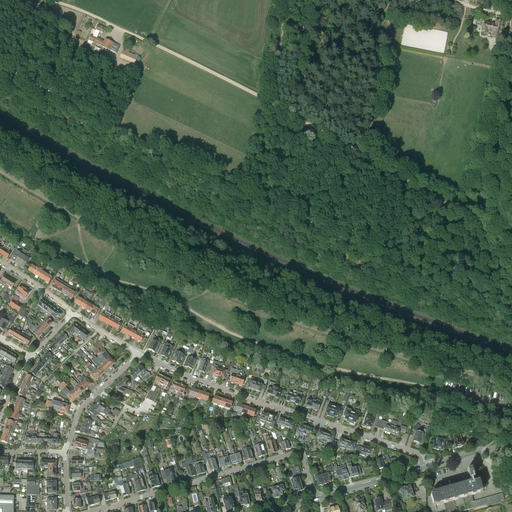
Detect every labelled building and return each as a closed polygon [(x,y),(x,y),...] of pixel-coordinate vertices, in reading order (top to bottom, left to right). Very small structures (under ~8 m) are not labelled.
[(499,39),(500,39),(503,23),(495,21),(495,24),(485,22),(483,32),(491,34),(491,37),(499,39)] [(96,31),(93,37),(96,39),(99,32),(102,33),(104,28),(98,25),(95,30),(96,31)] [(96,39),(93,37),(90,36),(88,41),(102,47),(116,53),(119,46),(105,40),(104,42),(96,39)] [(137,57),(123,51),(121,56),(135,62),(137,57)] [(14,257),(11,261),(12,261),(11,261),(14,263),(15,263),(20,254),(22,251),(17,248),(12,256),(14,257)] [(15,263),(20,266),(25,257),(20,254),(15,263)] [(25,257),(20,266),(20,267),(23,269),(23,268),(24,268),(29,260),(27,259),(29,256),(27,255),(25,257)] [(28,271),(33,274),(37,268),(31,265),(28,271)] [(33,274),(38,277),(42,271),(37,268),(33,274)] [(38,277),(43,281),(47,274),(42,271),(38,277)] [(47,274),(43,281),(49,284),(52,278),(47,274)] [(3,286),(5,287),(10,279),(4,275),(1,281),(5,284),(3,286)] [(10,279),(5,287),(4,289),(7,291),(10,287),(12,288),(16,283),(10,279)] [(51,287),(56,290),(61,282),(56,279),(55,281),(51,287)] [(56,290),(61,293),(66,285),(61,282),(56,290)] [(17,293),(21,295),(25,289),(20,285),(16,292),(17,293)] [(67,297),(70,291),(72,288),(67,285),(66,285),(61,293),(67,297)] [(25,289),(21,295),(25,298),(30,292),(25,289)] [(70,291),(67,297),(72,300),(75,294),(70,291)] [(78,297),(74,303),(79,306),(83,300),(78,297)] [(9,306),(14,309),(17,303),(13,300),(9,306)] [(38,313),(40,311),(46,303),(42,300),(36,308),(37,309),(36,311),(38,313)] [(83,300),(79,306),(85,309),(88,303),(83,300)] [(17,315),(23,318),(26,311),(22,307),(22,306),(17,303),(14,309),(18,312),(19,310),(20,311),(17,315)] [(44,310),(46,312),(50,306),(46,303),(40,311),(42,313),(44,310)] [(85,309),(90,313),(93,307),(88,303),(85,309)] [(48,317),(49,317),(54,309),(53,308),(53,307),(51,306),(51,307),(50,306),(46,312),(48,314),(47,316),(48,317)] [(93,307),(90,313),(95,316),(99,310),(93,307)] [(54,309),(49,317),(50,318),(52,317),(55,320),(61,314),(54,309)] [(99,319),(104,322),(109,313),(106,312),(104,315),(102,314),(99,319)] [(0,323),(0,328),(4,331),(8,323),(11,324),(16,316),(13,314),(11,314),(10,315),(8,316),(7,318),(5,319),(4,321),(2,319),(0,323)] [(109,325),(114,327),(118,319),(116,317),(114,320),(112,319),(109,325)] [(40,318),(37,318),(42,323),(40,326),(45,330),(49,327),(44,322),(40,318)] [(48,318),(44,322),(49,327),(53,323),(48,318)] [(31,324),(29,321),(28,324),(33,328),(30,331),(38,338),(42,334),(34,327),(31,324)] [(74,324),(69,328),(74,333),(76,334),(80,329),(74,324)] [(122,332),(127,335),(132,326),(129,324),(127,327),(125,326),(122,332)] [(8,334),(13,337),(18,328),(14,325),(12,328),(8,334)] [(36,325),(34,327),(42,334),(45,330),(40,326),(38,327),(36,325)] [(69,328),(65,331),(70,337),(74,333),(69,328)] [(76,334),(76,335),(78,336),(77,337),(79,339),(84,332),(80,329),(76,334)] [(21,334),(17,340),(22,343),(25,336),(26,335),(28,332),(26,330),(23,335),(21,334)] [(137,340),(141,331),(138,330),(137,333),(135,332),(131,337),(137,340)] [(25,336),(22,343),(27,346),(31,340),(32,339),(30,338),(32,335),(28,332),(26,335),(25,336)] [(89,335),(84,332),(79,339),(81,340),(82,339),(85,341),(89,335)] [(63,334),(60,337),(66,344),(68,343),(66,341),(68,339),(63,334)] [(60,337),(56,341),(62,348),(63,347),(68,352),(71,349),(66,344),(60,337)] [(148,349),(151,351),(158,339),(154,337),(152,340),(148,349)] [(158,339),(151,351),(155,353),(160,344),(161,341),(158,339)] [(56,341),(52,345),(57,350),(58,352),(62,348),(56,341)] [(102,342),(95,348),(98,351),(96,353),(98,354),(99,353),(112,366),(115,363),(109,357),(110,357),(105,352),(103,349),(106,346),(102,342)] [(159,355),(163,357),(170,344),(166,342),(164,347),(159,355)] [(170,344),(163,357),(167,359),(171,351),(174,346),(170,344)] [(52,345),(48,349),(53,354),(55,356),(59,352),(58,352),(57,350),(52,345)] [(171,361),(175,363),(181,352),(178,350),(177,352),(176,352),(171,361)] [(6,362),(8,363),(12,354),(8,352),(4,358),(7,360),(6,362)] [(47,352),(44,356),(51,362),(53,360),(51,358),(52,356),(47,352)] [(181,352),(175,363),(179,365),(184,356),(183,355),(184,353),(181,352)] [(104,362),(103,363),(108,369),(112,366),(99,353),(97,354),(100,357),(104,362)] [(12,354),(8,363),(7,364),(13,367),(18,358),(12,354)] [(92,355),(91,357),(93,358),(105,372),(108,369),(103,363),(101,364),(92,355)] [(184,367),(188,368),(192,357),(189,355),(189,357),(188,357),(184,367)] [(44,356),(41,360),(46,365),(48,362),(50,364),(51,362),(44,356)] [(199,358),(196,365),(198,365),(197,369),(198,370),(197,371),(198,371),(199,372),(200,373),(201,372),(207,358),(207,357),(204,356),(203,357),(202,359),(199,358)] [(207,357),(207,358),(201,372),(202,373),(203,373),(204,374),(205,374),(206,371),(208,372),(211,365),(209,364),(211,359),(207,357)] [(98,368),(96,369),(102,375),(105,372),(93,359),(91,360),(94,363),(98,368)] [(40,360),(37,365),(43,369),(46,365),(41,360),(40,360)] [(211,367),(214,368),(211,376),(214,377),(215,378),(217,379),(220,370),(222,365),(213,362),(211,367)] [(88,363),(86,364),(99,378),(102,375),(96,369),(94,366),(92,368),(88,363)] [(86,364),(84,366),(90,372),(91,373),(90,375),(95,381),(99,378),(86,364)] [(220,370),(217,379),(220,379),(221,379),(224,380),(224,378),(225,379),(227,375),(229,375),(229,373),(230,373),(231,368),(232,369),(233,366),(229,364),(229,367),(228,367),(227,367),(226,367),(226,368),(225,368),(224,369),(224,370),(224,371),(220,370)] [(37,365),(34,369),(41,375),(43,373),(41,371),(43,369),(37,365)] [(139,365),(136,368),(137,369),(144,377),(146,375),(144,373),(147,369),(144,367),(142,368),(139,365)] [(133,372),(138,377),(139,376),(145,381),(146,380),(145,378),(144,377),(137,369),(136,368),(133,372)] [(232,369),(231,368),(230,373),(232,374),(230,382),(231,383),(232,384),(233,383),(236,384),(240,371),(232,369)] [(240,371),(236,384),(239,385),(239,386),(240,386),(241,386),(242,386),(241,388),(244,389),(248,378),(245,377),(245,378),(243,377),(244,374),(243,373),(244,369),(241,368),(240,371)] [(34,369),(31,373),(36,377),(38,375),(40,377),(41,375),(34,369)] [(3,374),(2,376),(9,379),(11,374),(2,370),(1,373),(3,374)] [(131,376),(129,378),(133,382),(135,380),(137,382),(140,379),(138,377),(133,372),(129,375),(131,376)] [(81,383),(79,384),(85,390),(88,387),(80,378),(79,377),(76,373),(74,375),(76,378),(77,378),(81,383)] [(154,387),(156,388),(158,383),(159,384),(162,376),(158,374),(154,382),(156,382),(155,385),(154,387)] [(0,375),(0,376),(0,380),(6,384),(9,379),(2,376),(0,375)] [(27,375),(25,380),(33,384),(35,382),(32,381),(34,378),(27,375)] [(80,378),(88,387),(92,384),(86,378),(85,379),(82,375),(80,378)] [(161,385),(163,386),(166,379),(162,376),(159,384),(158,383),(156,388),(158,389),(159,387),(161,385)] [(122,381),(127,387),(133,382),(129,378),(128,379),(127,377),(126,378),(125,378),(122,381)] [(71,378),(70,380),(82,393),(85,390),(79,384),(78,386),(71,378)] [(254,391),(257,380),(251,378),(250,381),(247,388),(249,389),(250,390),(251,389),(252,390),(253,391),(254,391)] [(162,389),(161,391),(162,391),(161,392),(163,393),(161,396),(165,398),(169,389),(167,388),(170,381),(166,379),(163,386),(161,389),(162,389)] [(75,389),(73,390),(79,396),(82,393),(70,380),(68,381),(75,389)] [(257,380),(254,391),(255,391),(257,391),(257,392),(259,393),(259,392),(260,392),(261,391),(262,387),(262,386),(259,384),(260,381),(257,380)] [(127,393),(129,394),(132,395),(133,393),(131,392),(126,389),(127,387),(122,381),(119,384),(125,392),(127,393)] [(272,397),(275,388),(277,384),(269,381),(267,386),(269,386),(266,394),(267,395),(269,396),(272,397)] [(63,382),(61,383),(75,399),(79,396),(73,390),(72,391),(63,382)] [(64,390),(60,394),(66,398),(67,396),(72,402),(75,399),(61,383),(60,385),(64,390)] [(126,396),(127,393),(125,392),(119,384),(116,387),(116,390),(123,394),(126,396)] [(23,385),(20,390),(29,394),(30,391),(28,390),(29,388),(23,385)] [(179,393),(177,398),(179,399),(180,397),(181,397),(182,395),(183,395),(186,388),(182,386),(179,393)] [(275,388),(272,397),(275,397),(275,398),(277,399),(278,398),(278,399),(281,391),(277,389),(278,389),(275,388)] [(194,400),(195,398),(197,391),(191,389),(190,392),(188,391),(186,395),(184,402),(187,403),(188,401),(192,403),(193,399),(194,400)] [(149,393),(146,398),(150,400),(154,392),(152,391),(150,393),(149,393)] [(195,398),(201,400),(204,393),(197,391),(195,398)] [(286,394),(284,399),(286,400),(286,401),(287,401),(287,402),(289,402),(292,403),(295,395),(296,392),(293,391),(292,394),(288,393),(288,395),(286,394)] [(295,395),(292,403),(295,404),(295,405),(297,405),(298,405),(299,405),(301,397),(302,393),(296,392),(295,395)] [(204,393),(201,400),(201,402),(206,404),(209,395),(204,393)] [(212,403),(218,405),(220,399),(214,396),(212,403)] [(311,409),(314,401),(315,398),(312,397),(312,399),(308,397),(308,399),(305,407),(306,407),(306,408),(308,408),(309,408),(311,409)] [(19,398),(17,403),(26,407),(28,408),(29,405),(24,403),(25,401),(19,398)] [(218,405),(224,407),(226,401),(220,399),(218,405)] [(54,401),(53,403),(54,403),(53,406),(55,406),(68,410),(69,406),(54,401)] [(226,401),(224,407),(230,410),(232,403),(226,401)] [(314,401),(311,409),(314,410),(315,411),(316,411),(317,411),(318,411),(320,403),(314,401)] [(99,402),(97,405),(102,410),(103,411),(109,413),(110,411),(108,410),(109,409),(107,406),(99,402)] [(235,411),(241,413),(243,406),(237,404),(235,411)] [(328,404),(325,413),(327,414),(326,416),(330,417),(334,407),(331,406),(331,405),(328,404)] [(97,405),(93,408),(98,414),(100,412),(101,413),(103,414),(107,416),(107,417),(113,419),(115,416),(109,413),(103,411),(102,410),(97,405)] [(52,408),(51,413),(57,415),(58,411),(67,414),(68,410),(55,406),(53,406),(53,408),(52,408)] [(241,413),(247,415),(249,408),(243,406),(241,413)] [(334,407),(330,417),(334,418),(334,416),(336,417),(337,415),(339,415),(342,408),(337,407),(336,408),(334,407)] [(93,408),(89,411),(92,415),(89,417),(92,419),(93,419),(95,418),(98,422),(100,420),(96,417),(99,414),(98,414),(93,408)] [(249,408),(247,415),(253,417),(255,410),(249,408)] [(345,409),(343,416),(345,417),(344,419),(346,420),(345,422),(349,423),(353,413),(350,412),(350,411),(345,409)] [(353,413),(349,423),(353,424),(354,423),(356,423),(359,414),(359,412),(354,410),(353,413)] [(258,416),(256,423),(259,424),(259,422),(265,424),(265,422),(268,415),(262,413),(260,417),(258,416)] [(268,415),(265,422),(271,424),(269,428),(273,429),(275,422),(272,421),(274,417),(268,415)] [(363,426),(364,426),(364,427),(366,427),(371,428),(375,416),(372,415),(371,416),(367,415),(363,426)] [(84,419),(83,423),(97,427),(98,426),(91,424),(92,422),(91,421),(92,419),(89,417),(88,420),(84,419)] [(277,425),(284,427),(287,420),(284,419),(283,420),(279,419),(277,425)] [(8,420),(6,426),(13,428),(15,428),(17,429),(18,427),(15,426),(16,423),(8,420)] [(287,420),(284,427),(284,430),(288,431),(289,429),(292,430),(294,423),(290,422),(287,420)] [(384,432),(391,434),(395,422),(393,421),(391,426),(386,425),(384,432)] [(395,422),(391,434),(398,436),(399,432),(404,434),(406,428),(401,426),(400,429),(395,428),(397,422),(395,422)] [(413,438),(412,441),(416,443),(417,444),(418,445),(419,444),(420,444),(420,443),(422,444),(424,438),(423,438),(424,435),(423,434),(420,433),(420,431),(421,428),(417,424),(412,428),(415,431),(413,437),(413,438)] [(302,440),(306,428),(303,427),(303,426),(302,425),(301,426),(300,426),(299,430),(298,429),(297,432),(299,433),(297,438),(302,440)] [(4,427),(4,430),(5,430),(4,431),(11,433),(13,434),(13,431),(14,431),(15,428),(13,428),(6,426),(6,427),(4,427)] [(302,440),(302,441),(304,442),(305,439),(307,439),(308,436),(311,437),(311,434),(310,433),(312,429),(311,429),(311,428),(309,428),(306,428),(302,440)] [(238,430),(234,432),(236,440),(238,448),(241,447),(245,446),(242,438),(241,438),(238,430)] [(4,431),(3,436),(9,438),(11,439),(13,434),(11,433),(4,431)] [(279,433),(276,431),(275,434),(277,440),(278,445),(281,444),(283,450),(290,448),(288,441),(281,443),(279,436),(279,433)] [(272,436),(269,437),(273,453),(277,452),(274,441),(277,440),(275,434),(271,432),(272,436)] [(323,444),(326,434),(323,433),(319,432),(318,434),(315,433),(313,438),(311,444),(310,449),(312,449),(313,445),(315,444),(317,438),(319,439),(319,441),(319,442),(320,443),(323,444)] [(329,442),(332,443),(333,440),(334,437),(329,435),(326,434),(323,444),(326,445),(327,445),(328,444),(329,442)] [(3,436),(1,442),(7,444),(12,445),(12,442),(10,441),(11,439),(9,438),(3,436)] [(256,436),(257,440),(261,456),(265,455),(262,444),(260,439),(259,440),(258,436),(256,436)] [(273,453),(269,437),(265,438),(267,443),(266,443),(269,454),(273,453)] [(442,451),(444,441),(444,438),(438,437),(436,445),(434,445),(433,449),(436,449),(437,450),(438,451),(439,450),(442,451)] [(454,443),(455,448),(463,446),(463,445),(464,444),(464,442),(462,442),(462,441),(459,442),(458,437),(453,439),(454,443)] [(76,439),(75,443),(92,448),(93,444),(88,442),(76,439)] [(333,449),(333,450),(336,451),(338,445),(343,447),(343,448),(345,449),(348,441),(345,440),(344,440),(340,439),(339,442),(336,441),(334,446),(333,449)] [(261,456),(257,440),(253,441),(255,446),(254,447),(257,458),(261,456)] [(348,441),(345,449),(347,450),(348,449),(353,450),(354,446),(355,444),(350,442),(351,442),(348,441)] [(237,464),(232,449),(230,442),(228,443),(231,456),(229,456),(231,465),(237,464)] [(88,450),(87,454),(90,454),(91,450),(92,448),(75,443),(74,447),(85,450),(86,450),(88,450)] [(245,446),(241,447),(242,450),(245,461),(253,459),(250,448),(249,445),(245,446)] [(355,457),(358,458),(360,459),(361,456),(364,457),(364,456),(365,454),(372,456),(374,450),(362,446),(362,448),(360,453),(357,452),(355,456),(355,457)] [(223,447),(220,448),(221,452),(225,467),(231,465),(228,457),(225,457),(223,447)] [(235,448),(232,449),(237,464),(242,462),(239,454),(237,454),(235,448)] [(205,451),(202,452),(204,461),(206,460),(210,471),(214,470),(209,453),(205,454),(205,451)] [(212,451),(208,452),(209,453),(214,470),(217,469),(214,456),(215,455),(214,451),(212,451)] [(219,455),(217,456),(220,468),(225,467),(221,452),(219,452),(219,455)] [(148,455),(142,456),(145,466),(147,466),(150,465),(148,455)] [(391,465),(391,466),(401,463),(400,459),(397,459),(396,457),(389,459),(390,461),(389,461),(387,455),(383,457),(386,467),(391,465)] [(187,473),(184,474),(185,478),(188,478),(195,476),(192,466),(194,465),(193,462),(192,462),(191,456),(184,458),(185,463),(181,464),(183,469),(185,468),(187,473)] [(0,478),(3,478),(3,465),(8,465),(8,459),(0,458),(0,478)] [(72,459),(72,467),(82,466),(82,462),(84,462),(84,458),(72,459)] [(135,470),(136,474),(141,491),(145,490),(146,490),(145,485),(143,486),(139,469),(142,468),(140,459),(132,461),(134,466),(135,470)] [(348,468),(351,478),(354,477),(353,477),(358,476),(361,475),(358,465),(352,467),(350,459),(346,460),(348,468)] [(375,461),(378,470),(379,470),(381,470),(381,469),(384,468),(381,459),(375,461)] [(193,463),(197,475),(205,473),(203,464),(204,464),(203,460),(193,463)] [(334,467),(332,468),(333,473),(334,474),(336,473),(339,482),(342,481),(344,480),(341,472),(338,472),(337,468),(336,464),(334,465),(334,467)] [(150,465),(147,466),(149,473),(148,474),(149,477),(152,488),(156,487),(152,473),(151,470),(150,465)] [(161,465),(157,466),(160,474),(163,485),(168,484),(168,483),(170,483),(169,480),(167,481),(165,473),(163,473),(161,465)] [(174,469),(169,470),(173,482),(178,481),(176,474),(179,473),(176,465),(173,466),(174,469)] [(291,481),(294,491),(294,493),(298,492),(299,492),(302,491),(301,487),(302,486),(301,482),(300,483),(299,478),(298,478),(297,475),(300,474),(298,467),(294,468),(296,475),(294,475),(295,480),(291,481)] [(326,472),(321,474),(325,485),(326,485),(328,485),(328,484),(329,484),(329,483),(331,482),(329,477),(330,477),(329,474),(333,473),(332,468),(330,468),(330,467),(327,468),(325,469),(326,472)] [(341,467),(337,468),(338,472),(341,472),(344,480),(345,480),(348,479),(346,470),(343,471),(343,470),(341,470),(341,467)] [(56,469),(51,469),(51,472),(47,472),(47,477),(55,477),(56,469)] [(155,469),(151,470),(152,473),(156,487),(160,486),(157,475),(156,475),(155,469)] [(435,494),(431,495),(434,505),(481,492),(477,481),(473,483),(472,478),(474,478),(471,469),(467,470),(468,473),(465,474),(468,484),(435,494)] [(81,470),(72,471),(72,479),(81,479),(81,470)] [(128,474),(129,477),(130,480),(133,479),(136,488),(135,488),(136,493),(137,492),(141,491),(136,474),(132,475),(132,473),(128,474)] [(325,485),(321,474),(315,475),(314,475),(314,476),(315,478),(315,481),(316,481),(318,486),(320,485),(320,486),(321,486),(322,486),(324,486),(324,485),(325,485)] [(117,477),(114,478),(116,485),(116,486),(119,485),(123,497),(127,496),(123,482),(122,480),(119,481),(117,477)] [(126,481),(123,482),(127,496),(131,494),(127,484),(131,483),(130,480),(129,477),(125,478),(126,481)] [(27,485),(26,495),(39,496),(39,480),(20,480),(20,483),(20,485),(27,485)] [(81,483),(73,483),(73,492),(80,491),(81,495),(88,493),(88,490),(84,490),(84,485),(89,485),(89,482),(81,482),(81,483)] [(273,495),(271,495),(272,499),(274,498),(274,499),(279,498),(278,496),(282,495),(281,492),(284,491),(281,484),(278,485),(279,487),(271,489),(273,495)] [(232,486),(235,498),(239,497),(241,506),(245,505),(245,506),(246,506),(246,507),(249,506),(249,505),(247,495),(242,496),(242,493),(239,494),(237,485),(232,486)] [(400,490),(399,491),(400,493),(401,494),(403,501),(413,498),(420,496),(422,501),(425,501),(425,497),(425,494),(425,486),(425,485),(418,487),(419,492),(412,494),(411,492),(413,491),(412,490),(415,490),(414,486),(410,487),(410,486),(400,489),(400,490)] [(101,487),(98,487),(99,490),(101,496),(103,495),(105,502),(111,500),(109,493),(103,495),(101,487)] [(98,496),(92,498),(94,505),(100,503),(98,496),(101,496),(99,490),(97,491),(98,496)] [(255,491),(254,491),(257,502),(258,502),(258,503),(265,501),(263,494),(261,494),(260,490),(259,490),(258,490),(257,490),(256,490),(255,491)] [(501,493),(436,511),(461,511),(503,500),(501,493)] [(83,494),(80,495),(77,496),(78,499),(73,500),(74,509),(81,508),(80,500),(84,499),(83,494)] [(217,497),(216,497),(217,500),(222,499),(226,511),(230,510),(230,511),(232,511),(235,511),(234,509),(231,498),(230,496),(226,497),(225,495),(221,496),(221,495),(217,497)] [(0,511),(13,511),(14,509),(14,497),(0,496),(0,511)] [(353,502),(355,511),(358,510),(358,511),(362,510),(362,509),(364,508),(364,511),(369,511),(369,509),(366,510),(363,499),(359,500),(359,498),(355,499),(355,501),(353,502)] [(377,502),(374,503),(376,511),(377,511),(382,511),(381,511),(392,511),(389,501),(382,503),(381,498),(376,499),(377,502)] [(215,511),(218,511),(217,506),(214,507),(213,503),(212,499),(204,501),(205,503),(206,511),(215,511)] [(148,504),(150,511),(153,511),(157,511),(155,503),(148,504)] [(188,510),(186,503),(182,504),(183,507),(181,508),(181,507),(178,508),(177,509),(178,511),(186,511),(186,510),(188,510)]
